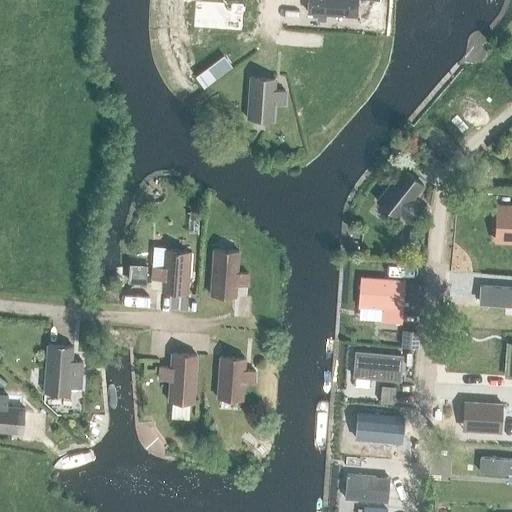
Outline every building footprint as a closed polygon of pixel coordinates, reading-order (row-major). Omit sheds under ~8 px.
[(205,0),(193,0),(192,25),(240,29),(242,3),(205,0)] [(308,0),(308,13),(317,14),(317,21),(325,21),(325,14),(356,16),(357,0),(308,0)] [(347,53),(307,50),(305,82),(345,85),(347,53)] [(250,77),(247,119),(271,121),(272,104),(283,105),(284,91),(273,91),(274,79),(250,77)] [(396,217),(399,214),(409,223),(422,207),(412,198),(422,185),(401,169),(376,201),(396,217)] [(511,239),(511,208),(501,208),(500,239),(511,239)] [(406,245),(417,246),(419,234),(408,232),(406,245)] [(238,251),(213,249),(210,296),(234,298),(235,286),(246,286),(247,273),(236,273),(238,251)] [(162,292),(186,294),(189,252),(165,250),(163,267),(152,267),(151,280),(162,280),(162,292)] [(134,265),(133,283),(145,284),(147,266),(134,265)] [(361,278),(358,308),(359,308),(382,309),(381,321),(381,322),(400,323),(403,281),(361,278)] [(511,288),(479,286),(478,306),(511,307),(511,288)] [(403,333),(402,347),(416,348),(417,334),(403,333)] [(44,393),(68,395),(69,387),(80,388),(81,374),(82,361),(71,360),(72,346),(47,344),(44,393)] [(355,352),(353,376),(399,380),(401,356),(355,352)] [(168,402),(192,404),(196,355),(171,353),(170,367),(159,367),(158,380),(169,381),(168,402)] [(217,399),(241,400),(242,383),(253,384),(254,371),(243,370),(244,358),(220,356),(217,399)] [(0,431),(22,433),(24,409),(6,407),(7,396),(0,395),(0,431)] [(499,432),(501,404),(463,402),(462,422),(474,423),(474,431),(499,432)] [(358,413),(356,436),(402,441),(404,417),(358,413)] [(511,461),(492,460),(492,476),(511,476),(511,461)] [(346,474),(344,498),(386,502),(388,478),(346,474)]
